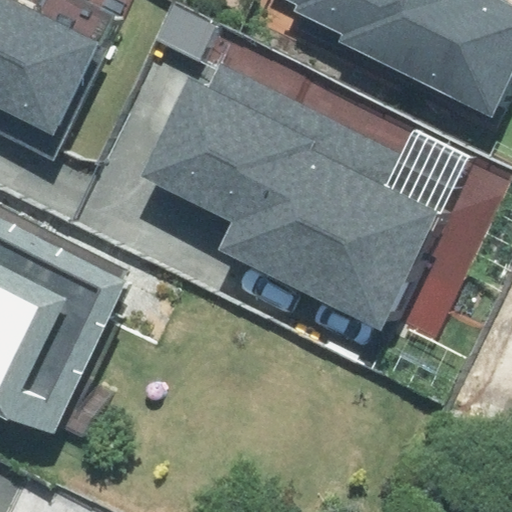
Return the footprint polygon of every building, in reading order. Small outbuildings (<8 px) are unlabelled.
[(107,41),(21,0),(0,0),(0,102),(62,133),(107,41)] [(511,0),(272,0),(272,1),(505,116),(511,101),(511,0)] [(222,24),(177,2),(158,41),(203,63),(222,24)] [(405,160),(207,62),(152,173),(244,218),(229,249),(391,329),(448,215),(391,187),(405,160)] [(144,272),(0,202),(0,392),(69,426),(144,272)]
